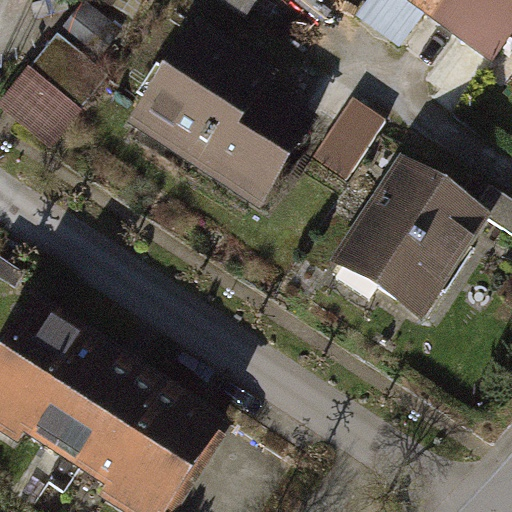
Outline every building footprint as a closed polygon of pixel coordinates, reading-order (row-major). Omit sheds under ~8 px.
[(231,0),(248,12),(256,0),(231,0)] [(511,0),(389,0),(492,75),(511,47),(511,0)] [(73,38),(99,58),(119,32),(93,12),(73,38)] [(326,113),(195,25),(126,126),(257,214),(326,113)] [(29,74),(82,114),(111,77),(59,36),(29,74)] [(385,125),(354,104),(315,164),(346,184),(385,125)] [(476,212),(402,162),(330,269),(421,330),(493,223),(476,212)] [(511,202),(492,189),(476,212),(493,223),(511,236),(511,202)] [(181,511),(230,438),(43,316),(0,381),(0,438),(112,511),(181,511)]
